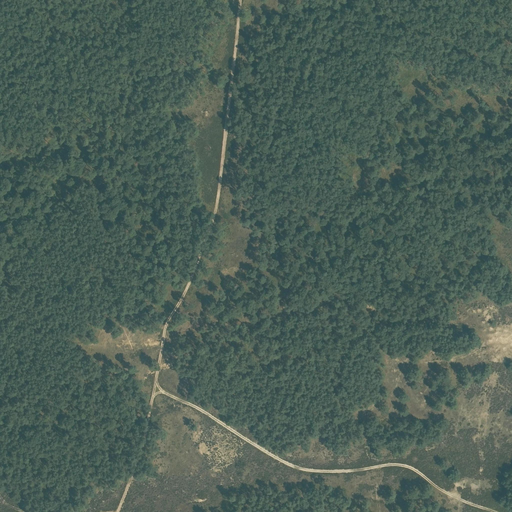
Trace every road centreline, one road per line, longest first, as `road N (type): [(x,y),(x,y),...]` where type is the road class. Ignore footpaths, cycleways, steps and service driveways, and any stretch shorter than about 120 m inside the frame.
road 1 (track): [(118,511),(165,323),(183,297),(217,201),(240,0)]
road 2 (track): [(155,387),(295,467),(402,465),(490,511)]
